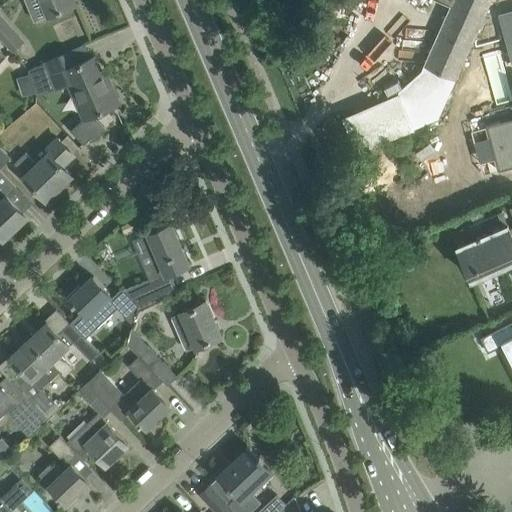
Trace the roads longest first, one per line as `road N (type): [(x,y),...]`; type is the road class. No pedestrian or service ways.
road 1 (tertiary): [(395,482),(188,0)]
road 2 (residential): [(297,356),(185,114)]
road 3 (residential): [(0,297),(185,114)]
road 4 (residential): [(297,356),(126,511)]
road 5 (residential): [(359,511),(297,356)]
road 6 (residential): [(185,114),(138,0)]
